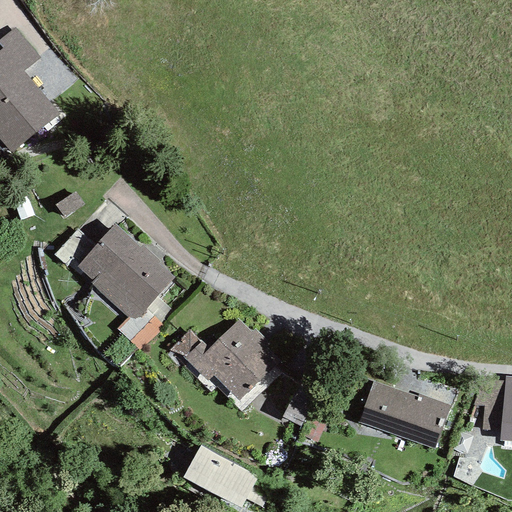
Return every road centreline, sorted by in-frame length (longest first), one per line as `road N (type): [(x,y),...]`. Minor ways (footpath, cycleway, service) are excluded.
road 1 (unclassified): [(511,370),(299,324),(194,268),(118,194)]
road 2 (track): [(0,411),(129,511)]
